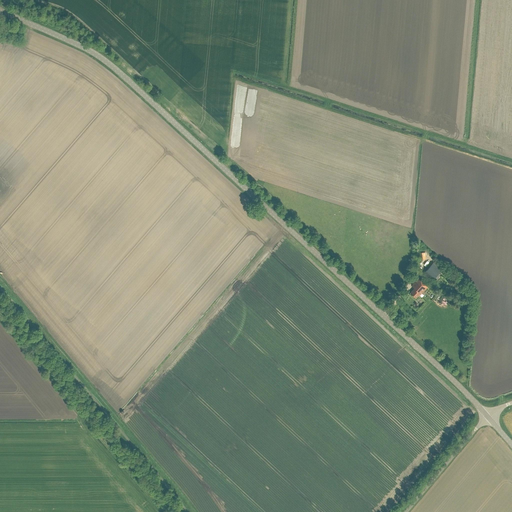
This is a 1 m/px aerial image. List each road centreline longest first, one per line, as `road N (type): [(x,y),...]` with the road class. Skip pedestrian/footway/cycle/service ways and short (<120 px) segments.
road 1 (tertiary): [(487,415),(122,74),(82,46),(0,10)]
road 2 (unclassified): [(406,511),(487,415)]
